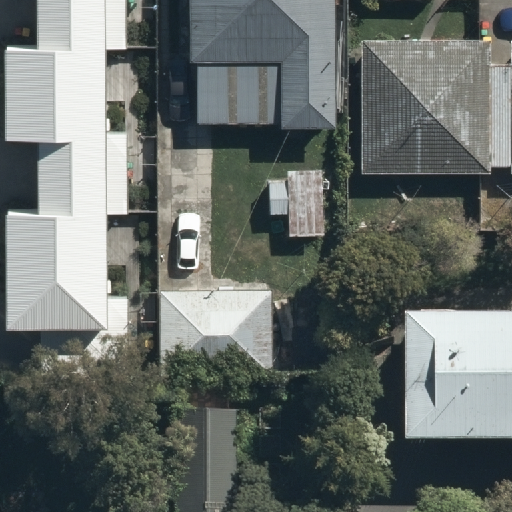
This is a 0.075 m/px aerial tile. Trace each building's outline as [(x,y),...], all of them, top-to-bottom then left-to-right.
[(35,0),(36,41),(0,41),(0,74),(0,131),(32,131),(32,201),(0,200),(0,312),(33,313),(33,366),(116,366),(116,292),(100,292),(100,209),(116,209),(115,127),(100,127),(100,44),(116,44),(115,0),(35,0)] [(190,0),(191,45),(198,45),(198,112),(335,111),(334,0),(190,0)] [(488,35),(362,35),(362,162),(488,162),(488,35)] [(334,168),(256,168),(256,226),(335,225),(334,168)] [(273,284),(160,285),(160,368),(273,367),(273,284)] [(511,308),(404,309),(405,434),(511,433),(511,308)] [(235,402),(176,402),(175,509),(235,510),(235,402)]
